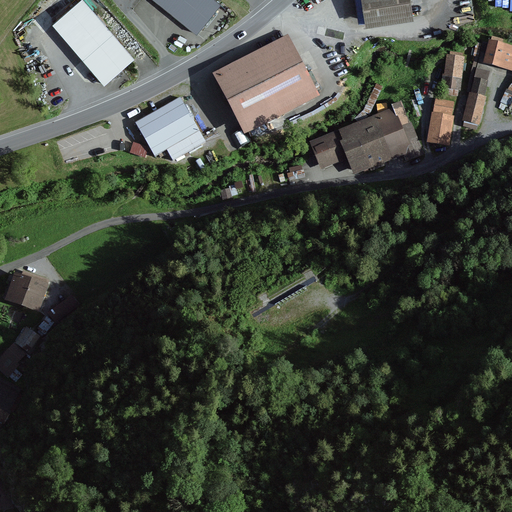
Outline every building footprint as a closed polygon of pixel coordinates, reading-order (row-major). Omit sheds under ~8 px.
[(80,0),(53,24),(104,84),(133,59),(83,0),(80,0)] [(154,0),(159,3),(171,13),(181,0),(154,0)] [(221,4),(216,0),(181,0),(171,13),(197,34),(221,4)] [(365,0),(369,22),(409,16),(406,0),(365,0)] [(492,38),(486,63),(511,69),(511,48),(501,46),(502,41),(492,38)] [(286,42),(219,77),(244,126),(311,91),(286,42)] [(449,58),(447,77),(445,77),(443,86),(457,87),(461,55),(452,53),(451,58),(449,58)] [(486,83),(475,80),(465,120),(478,123),(484,99),(482,98),(486,83)] [(180,98),(135,124),(154,157),(199,131),(180,98)] [(436,101),(434,112),(451,114),(453,104),(436,101)] [(392,106),(400,125),(407,121),(399,103),(392,106)] [(382,161),(403,152),(395,131),(399,129),(398,125),(394,127),(388,115),(315,146),(323,164),(350,153),(357,171),(382,161)] [(434,116),(430,141),(447,144),(451,119),(434,116)] [(399,129),(395,131),(403,152),(406,158),(420,153),(409,125),(399,129)] [(16,277),(8,297),(37,307),(47,281),(29,275),(27,281),(16,277)] [(56,321),(77,305),(71,298),(50,314),(56,321)] [(27,330),(18,343),(28,350),(37,337),(27,330)] [(0,367),(8,375),(17,366),(15,364),(23,354),(14,345),(0,360),(0,367)] [(0,404),(0,419),(3,421),(12,409),(20,396),(17,394),(20,388),(0,377),(0,401),(1,402),(0,404)] [(11,494),(5,496),(2,483),(0,483),(0,506),(10,504),(9,503),(15,501),(11,494)]
